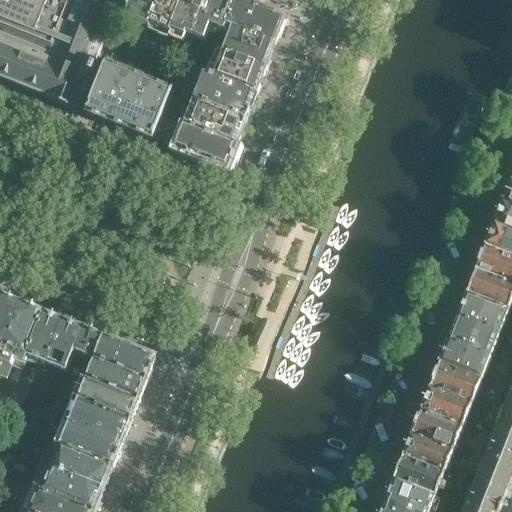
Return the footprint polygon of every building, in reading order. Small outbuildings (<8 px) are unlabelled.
[(112,26),(116,14),(117,14),(121,3),(121,2),(122,0),(0,0),(0,79),(48,98),(47,100),(78,112),(93,75),(95,76),(97,69),(95,68),(107,38),(112,27),(112,26)] [(149,30),(150,28),(160,0),(132,0),(125,20),(149,30)] [(172,35),(185,0),(160,0),(150,28),(171,36),(172,35)] [(195,40),(210,0),(185,0),(172,35),(189,41),(190,38),(195,40)] [(210,0),(195,40),(208,45),(211,35),(217,37),(226,34),(238,3),(239,2),(238,2),(238,1),(235,0),(210,0)] [(289,25),(286,18),(282,20),(238,3),(229,28),(236,30),(278,47),(285,27),(289,25)] [(268,72),(278,47),(236,30),(226,55),(268,72)] [(258,97),(268,72),(226,55),(220,70),(211,66),(207,76),(258,97)] [(110,125),(129,75),(107,66),(88,116),(110,125)] [(132,134),(152,84),(129,75),(110,125),(132,134)] [(249,122),(258,97),(207,76),(197,101),(249,122)] [(164,118),(175,93),(152,84),(132,134),(155,143),(164,118)] [(490,104),(474,97),(452,154),(468,160),(490,104)] [(239,147),(249,122),(197,101),(187,126),(239,147)] [(164,118),(155,143),(166,147),(229,172),(235,156),(238,149),(239,147),(187,127),(176,122),(164,118)] [(511,232),(511,205),(506,203),(497,226),(511,232)] [(511,259),(511,232),(497,226),(487,250),(511,259)] [(511,286),(511,259),(487,250),(478,273),(511,286)] [(511,312),(511,308),(511,286),(478,273),(469,296),(511,312)] [(501,336),(511,312),(469,296),(460,320),(501,336)] [(0,361),(2,362),(24,306),(1,297),(0,299),(0,361)] [(2,362),(0,366),(0,374),(9,378),(14,365),(24,369),(26,364),(28,360),(46,315),(24,306),(2,362)] [(28,360),(26,364),(46,372),(47,368),(65,323),(46,315),(28,360)] [(273,323),(264,319),(261,326),(252,351),(261,354),(273,323)] [(492,359),(501,336),(460,320),(451,343),(492,359)] [(76,353),(85,331),(65,323),(47,368),(67,375),(76,353)] [(157,359),(93,334),(85,331),(76,353),(83,356),(91,359),(94,353),(100,355),(98,362),(148,382),(157,359)] [(483,382),(492,359),(451,343),(442,366),(483,382)] [(65,400),(83,356),(76,353),(67,375),(58,398),(65,400)] [(139,404),(148,382),(98,362),(89,384),(139,404)] [(482,386),(483,382),(442,366),(432,389),(474,406),(477,407),(488,391),(482,386)] [(18,408),(27,385),(19,382),(14,395),(10,405),(18,408)] [(130,426),(139,404),(89,384),(80,406),(130,426)] [(0,402),(10,407),(10,405),(14,395),(0,388),(0,402)] [(465,429),(474,406),(432,389),(423,413),(465,429)] [(511,423),(511,394),(502,420),(511,423)] [(9,430),(18,408),(10,405),(10,407),(2,427),(9,430)] [(122,449),(130,426),(80,406),(71,429),(122,449)] [(455,452),(465,429),(423,413),(414,436),(455,452)] [(511,484),(511,482),(511,423),(502,420),(482,472),(511,484)] [(113,471),(122,449),(71,429),(63,451),(113,471)] [(446,475),(455,452),(414,436),(405,459),(446,475)] [(104,493),(113,471),(63,451),(54,474),(104,493)] [(437,499),(446,475),(405,459),(396,483),(437,499)] [(44,470),(36,492),(85,511),(96,511),(104,493),(54,474),(44,470)] [(500,511),(511,484),(482,472),(465,511),(500,511)] [(402,511),(431,511),(437,499),(396,483),(387,506),(402,511)] [(85,511),(36,492),(35,492),(27,511),(85,511)]
